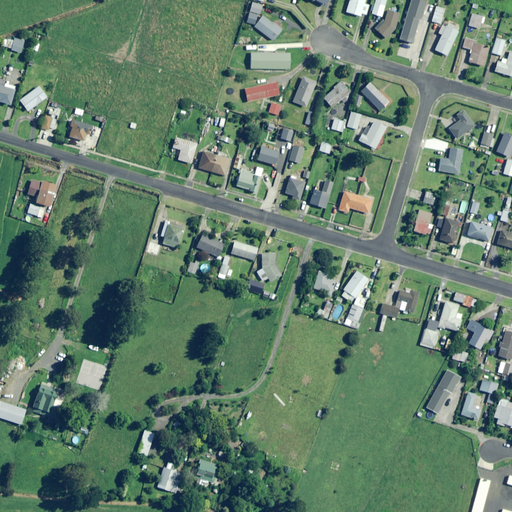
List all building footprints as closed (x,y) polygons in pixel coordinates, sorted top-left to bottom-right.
[(364,0),(348,0),(345,12),(360,16),(360,13),(365,15),(368,5),(363,4),(364,0)] [(426,2),(417,0),(410,0),(398,39),(411,43),(419,19),(420,19),(426,2)] [(250,6),(247,5),(246,10),(248,11),(245,22),(253,25),(257,14),(258,14),(261,6),(251,2),(250,6)] [(443,9),(435,7),(431,22),(439,24),(443,9)] [(399,13),(387,10),(383,22),(376,31),(385,39),(394,29),(399,13)] [(484,18),(471,13),(467,25),(478,29),(480,23),(482,24),(484,18)] [(281,29),(261,15),(253,27),(272,41),(281,29)] [(457,32),(441,25),(437,33),(441,35),(434,50),(446,56),(457,32)] [(23,41),(13,38),(12,41),(3,39),(1,46),(10,48),(10,50),(20,53),(23,41)] [(474,41),(465,38),(462,48),(470,50),(467,62),(482,66),(488,46),(474,42),(474,41)] [(495,38),(489,59),(494,61),(496,54),(500,56),(502,49),(504,50),(507,40),(505,39),(504,41),(495,38)] [(511,51),(509,51),(505,65),(496,62),(493,71),(511,77),(511,51)] [(289,69),(289,53),(249,53),(249,69),(289,69)] [(315,82),(305,78),(302,85),(298,84),(291,102),(305,107),(315,82)] [(278,95),(275,82),(243,89),(245,102),(278,95)] [(346,89),(340,82),(322,98),(331,108),(340,100),(342,102),(349,95),(344,91),(346,89)] [(387,102),(368,83),(359,92),(378,111),(387,102)] [(13,90),(0,85),(0,102),(9,105),(13,90)] [(46,97),(38,86),(18,101),(27,111),(46,97)] [(361,97),(355,95),(352,105),(358,107),(361,97)] [(280,106),(270,103),(267,113),(277,115),(280,106)] [(322,108),(313,105),(310,113),(308,112),(304,124),(315,128),(322,108)] [(473,127),(461,110),(453,116),(457,121),(447,128),(455,140),(473,127)] [(333,119),(330,129),(342,133),(344,126),(356,129),(360,114),(350,112),(347,123),(333,119)] [(56,119),(45,116),(41,129),(48,131),(48,127),(53,129),(56,119)] [(92,125),(71,120),(69,125),(71,125),(68,137),(83,141),(85,134),(89,135),(92,125)] [(385,127),(373,121),(369,128),(366,127),(359,141),(374,149),(385,127)] [(292,132),(281,129),(278,139),(289,142),(292,132)] [(492,134),(483,132),(479,144),(491,147),(494,139),(491,138),(492,134)] [(511,147),(511,135),(504,132),(495,152),(508,157),(511,147)] [(196,144),(175,138),(172,148),(180,150),(177,160),(190,164),(196,144)] [(331,143),(321,141),(318,151),(328,154),(331,143)] [(303,148),(293,145),(288,161),(299,164),(303,148)] [(277,152),(259,147),(255,160),(273,165),(277,152)] [(461,150),(448,148),(446,159),(439,158),(437,171),(457,175),(461,150)] [(228,159),(202,151),(197,168),(223,176),(228,159)] [(238,169),(241,159),(234,157),(231,168),(238,169)] [(511,175),(511,161),(506,160),(502,174),(511,177),(511,175)] [(240,169),(235,186),(248,190),(248,191),(255,193),(262,168),(256,166),(254,173),(240,169)] [(296,177),(290,175),(285,193),(292,196),(291,199),(298,201),(304,182),(295,180),(296,177)] [(55,186),(35,180),(31,195),(35,197),(33,203),(49,207),(55,186)] [(332,183),(324,180),(321,188),(313,186),(308,204),(324,209),(332,183)] [(371,200),(342,191),(337,210),(347,213),(348,208),(367,214),(371,200)] [(435,195),(425,192),(422,202),(431,205),(435,195)] [(478,204),(472,202),(469,213),(475,214),(478,204)] [(449,206),(442,204),(439,214),(446,216),(449,206)] [(38,211),(28,208),(26,213),(36,216),(38,211)] [(417,210),(411,231),(424,235),(425,233),(429,234),(431,225),(427,224),(430,214),(417,210)] [(509,212),(502,210),(501,213),(497,211),(496,215),(500,216),(499,220),(505,222),(509,212)] [(458,222),(444,218),(438,240),(451,244),(458,222)] [(183,227),(164,221),(159,236),(163,238),(160,248),(175,253),(183,227)] [(491,228),(470,222),(466,236),(487,242),(491,228)] [(511,233),(500,231),(496,245),(511,249),(511,233)] [(223,243),(201,233),(195,247),(217,257),(223,243)] [(256,248),(233,241),(230,254),(253,261),(256,248)] [(159,245),(149,242),(146,252),(156,255),(159,245)] [(274,264),(274,253),(260,254),(261,269),(255,272),(261,282),(267,279),(269,283),(281,275),(274,264)] [(229,258),(224,256),(217,277),(223,279),(227,266),(226,266),(229,258)] [(197,264),(189,262),(186,272),(194,274),(197,264)] [(327,274),(317,271),(312,289),(325,292),(324,295),(329,297),(334,281),(326,278),(327,274)] [(344,291),(340,296),(350,302),(353,297),(354,298),(367,280),(355,271),(342,290),(344,291)] [(255,283),(248,281),(245,290),(252,292),(255,283)] [(398,309),(412,314),(418,293),(410,290),(409,294),(398,290),(393,307),(398,309)] [(343,324),(354,328),(360,313),(362,314),(365,309),(362,307),(365,300),(356,296),(353,304),(352,303),(343,324)] [(332,303),(325,301),(322,309),(329,312),(332,303)] [(458,305),(444,301),(437,327),(443,329),(443,327),(457,331),(462,315),(455,313),(458,305)] [(493,331),(470,319),(465,329),(473,333),(467,344),(479,350),(484,339),(488,341),(493,331)] [(437,332),(424,328),(420,343),(433,347),(437,332)] [(511,332),(504,331),(497,356),(510,360),(511,353),(511,332)] [(467,353),(454,350),(451,359),(464,362),(467,353)] [(511,372),(511,364),(500,361),(497,372),(511,376),(511,372)] [(460,378),(446,371),(425,408),(437,414),(449,393),(451,394),(460,378)] [(494,394),(498,378),(495,377),(495,376),(492,375),(490,382),(482,380),(478,390),(494,394)] [(40,410),(38,414),(47,417),(45,422),(53,425),(59,407),(52,405),(58,390),(39,383),(31,406),(40,410)] [(476,395),(466,392),(459,414),(476,420),(480,410),(472,408),(476,395)] [(511,404),(511,403),(498,399),(493,417),(497,418),(495,424),(502,426),(502,424),(511,426),(511,409),(511,404)] [(25,410),(0,401),(0,418),(20,425),(25,410)] [(182,426),(176,420),(171,425),(177,431),(182,426)] [(153,435),(143,432),(137,450),(140,450),(139,453),(147,455),(153,435)] [(201,482),(207,484),(208,482),(213,483),(216,472),(218,465),(198,460),(194,475),(202,477),(201,482)] [(177,472),(162,468),(156,487),(170,492),(177,472)] [(482,511),(491,482),(481,479),(472,511),(482,511)]
